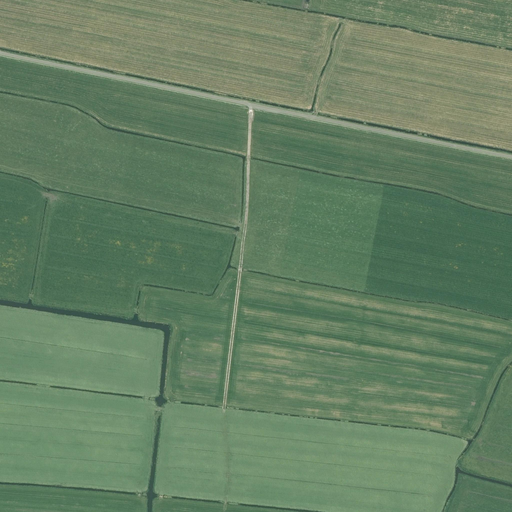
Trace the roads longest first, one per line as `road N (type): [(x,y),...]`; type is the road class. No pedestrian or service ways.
road 1 (unclassified): [(511,157),(0,52)]
road 2 (track): [(223,412),(250,104)]
